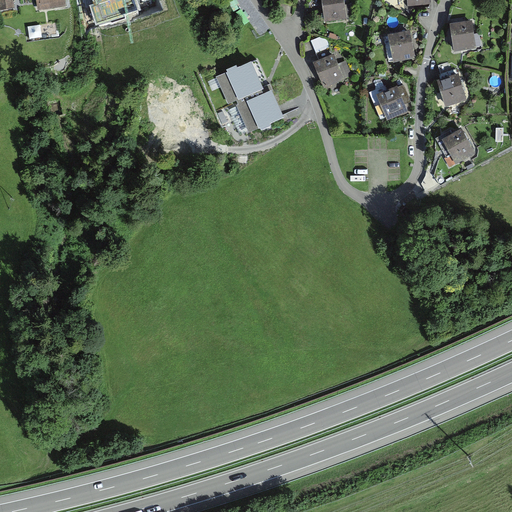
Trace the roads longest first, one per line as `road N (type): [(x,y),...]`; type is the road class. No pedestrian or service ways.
road 1 (motorway): [(511,340),(266,440),(10,511)]
road 2 (residential): [(288,39),(338,178),(363,200),(393,203),(415,184),(423,156),(427,75),(444,0)]
road 3 (motorway): [(133,511),(324,451),(511,372)]
